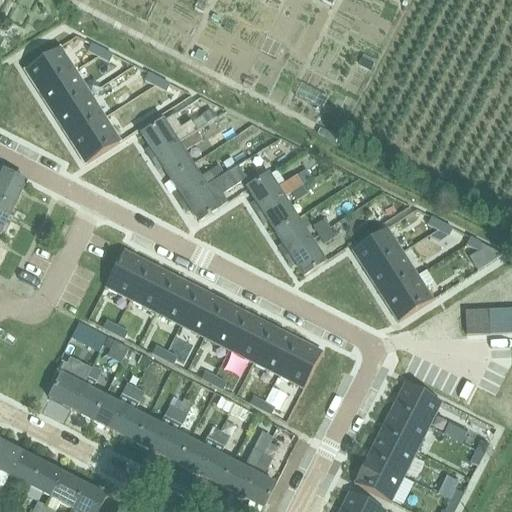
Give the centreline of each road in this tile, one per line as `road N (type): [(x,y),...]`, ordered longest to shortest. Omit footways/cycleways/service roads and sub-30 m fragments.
road 1 (residential): [(293,511),(374,348),(94,204)]
road 2 (residential): [(208,511),(0,408)]
road 3 (residential): [(0,306),(26,314),(45,306),(94,204)]
